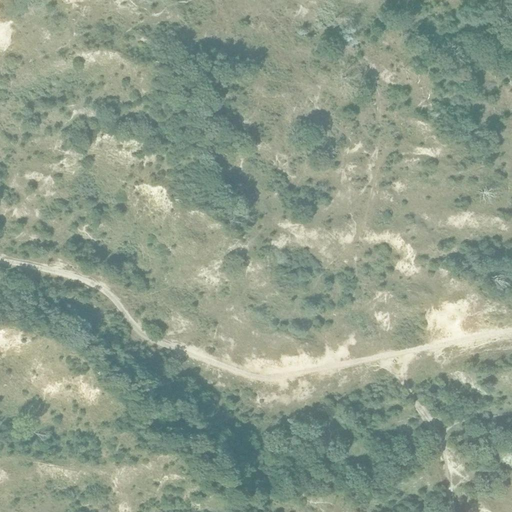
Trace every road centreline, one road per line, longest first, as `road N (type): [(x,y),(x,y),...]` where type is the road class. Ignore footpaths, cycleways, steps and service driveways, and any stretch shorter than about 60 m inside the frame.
road 1 (track): [(0,265),(53,268),(98,289),(148,344),(273,382),(511,334)]
road 2 (track): [(330,370),(320,293),(356,210),(374,132),(369,85),(347,48),(294,0)]
